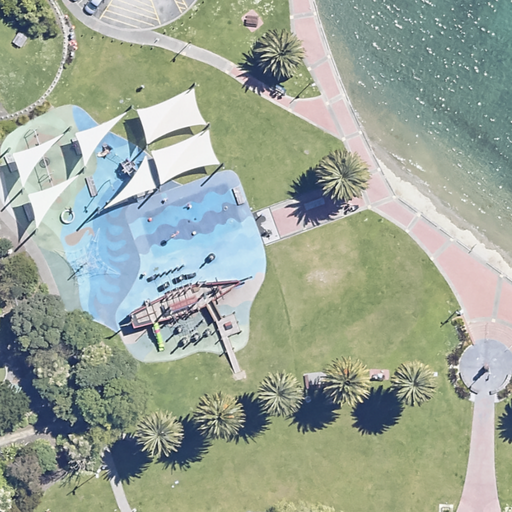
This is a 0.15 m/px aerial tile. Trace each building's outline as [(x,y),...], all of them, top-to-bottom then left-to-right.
[(109,81),(95,65),(73,83),(80,91),(96,93),(109,81)] [(150,108),(136,111),(143,127),(147,145),(161,136),(187,127),(207,123),(199,107),(195,87),(177,98),(150,108)] [(87,129),(74,133),(81,149),(84,167),(93,151),(105,134),(125,113),(87,129)] [(164,149),(150,152),(157,168),(161,186),(175,176),(198,167),(220,163),(214,146),(209,128),(164,149)] [(26,151),(12,154),(19,170),(23,188),(32,172),(44,156),(64,135),(26,151)] [(319,145),(289,152),(294,176),(324,169),(319,145)] [(142,191),(155,188),(149,172),(145,154),(136,170),(124,186),(104,207),(142,191)] [(39,192),(26,196),(33,211),(36,230),(46,213),(57,197),(77,176),(39,192)] [(299,442),(271,434),(266,452),(294,459),(299,442)] [(430,449),(408,448),(407,469),(429,470),(430,449)]
